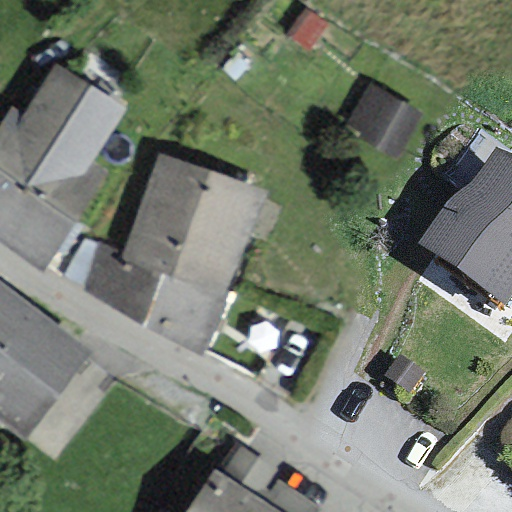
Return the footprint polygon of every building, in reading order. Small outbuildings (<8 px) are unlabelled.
[(125,113),(61,74),(28,128),(14,119),(0,142),(0,231),(59,267),(112,180),(92,168),(125,113)] [(415,108),(367,87),(348,132),(395,153),(415,108)] [(266,199),(165,162),(129,257),(103,248),(84,299),(211,346),(266,199)] [(511,175),(510,174),(447,268),(511,310),(511,175)] [(91,357),(3,292),(0,295),(0,413),(54,453),(104,385),(82,369),(91,357)] [(280,511),(259,499),(275,474),(237,451),(199,511),(280,511)]
